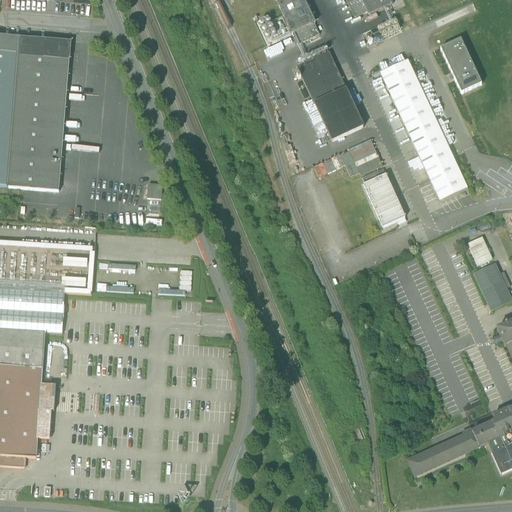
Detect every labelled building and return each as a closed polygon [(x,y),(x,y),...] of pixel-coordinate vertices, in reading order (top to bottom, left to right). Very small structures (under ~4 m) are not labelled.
[(319,38),(313,26),(314,26),(301,0),(273,0),(279,11),(291,37),(292,36),(297,48),(319,38)] [(389,0),(345,0),(355,20),(368,14),(369,17),(392,6),(389,0)] [(281,16),(259,24),(266,44),(278,40),(276,33),(284,30),(282,25),(285,25),(281,16)] [(388,30),(397,26),(395,21),(377,29),(382,39),(391,36),(388,30)] [(0,188),(8,189),(20,40),(0,38),(0,188)] [(21,39),(20,40),(8,189),(9,189),(9,190),(59,194),(72,43),(21,39)] [(440,51),(452,75),(454,81),(461,96),(482,86),(461,41),(440,51)] [(265,51),(268,58),(281,52),(278,45),(265,51)] [(332,141),(332,142),(364,127),(363,127),(363,126),(363,125),(362,125),(328,53),(297,68),(332,140),(331,140),(332,141),(332,140),(332,141)] [(379,77),(439,203),(467,190),(406,64),(379,77)] [(361,186),(381,229),(404,218),(383,175),(383,176),(380,170),(375,172),(378,178),(361,186)] [(149,201),(162,202),(163,188),(149,187),(149,201)] [(492,260),(482,239),(468,246),(478,267),(492,260)] [(0,280),(40,282),(38,279),(31,279),(32,270),(26,270),(24,267),(22,270),(16,269),(16,277),(9,268),(9,264),(2,264),(3,256),(11,256),(9,254),(10,248),(16,248),(22,243),(0,242),(0,280)] [(474,276),(491,313),(511,303),(495,266),(474,276)] [(0,281),(0,291),(65,296),(66,286),(0,281)] [(0,291),(0,332),(44,335),(62,336),(65,296),(0,291)] [(504,349),(506,348),(511,345),(511,324),(507,327),(506,325),(505,326),(505,327),(497,331),(499,337),(502,343),(504,349)] [(36,461),(37,441),(42,371),(44,335),(0,332),(0,458),(25,460),(36,461)] [(494,346),(502,343),(499,337),(492,341),(494,346)] [(42,371),(37,441),(50,442),(51,413),(51,407),(52,400),(52,397),(53,387),(41,387),(42,371)] [(511,431),(511,433),(493,442),(499,457),(493,460),(501,478),(511,472),(511,423),(506,411),(493,417),(495,423),(496,422),(499,429),(509,425),(511,431)] [(495,423),(472,433),(479,449),(487,445),(493,442),(511,433),(511,431),(509,425),(499,429),(496,422),(495,423)] [(366,443),(360,427),(350,431),(356,447),(366,443)] [(415,478),(479,449),(472,433),(408,462),(415,478)] [(491,457),(493,460),(499,457),(493,442),(487,445),(492,456),(491,457)] [(0,458),(0,468),(24,470),(25,460),(0,458)]
